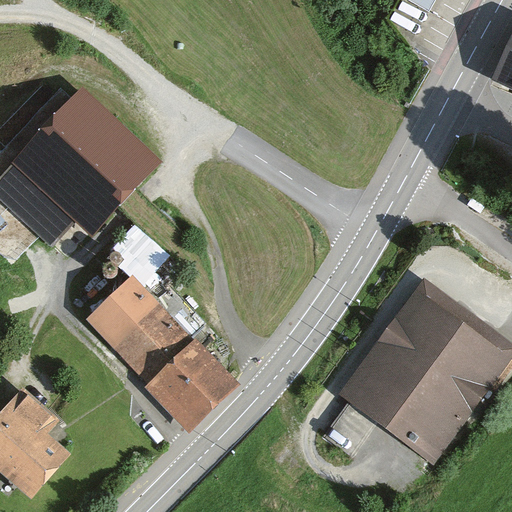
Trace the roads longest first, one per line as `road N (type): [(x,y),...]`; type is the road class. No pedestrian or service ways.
road 1 (primary): [(454,87),(310,336),(146,511)]
road 2 (unknown): [(204,424),(82,301),(63,249),(81,206)]
